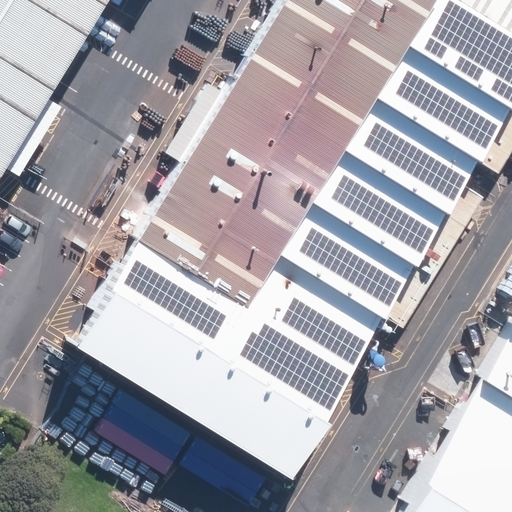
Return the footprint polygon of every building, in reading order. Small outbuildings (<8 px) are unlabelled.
[(0,0),(0,179),(109,0),(0,0)] [(428,0),(279,0),(132,241),(72,341),(287,471),(379,321),(272,257),(428,0)] [(511,0),(428,0),(272,257),(373,318),(511,90),(511,0)] [(511,327),(473,391),(511,414),(511,327)] [(511,511),(511,414),(473,391),(399,511),(511,511)] [(114,511),(41,468),(13,511),(114,511)]
